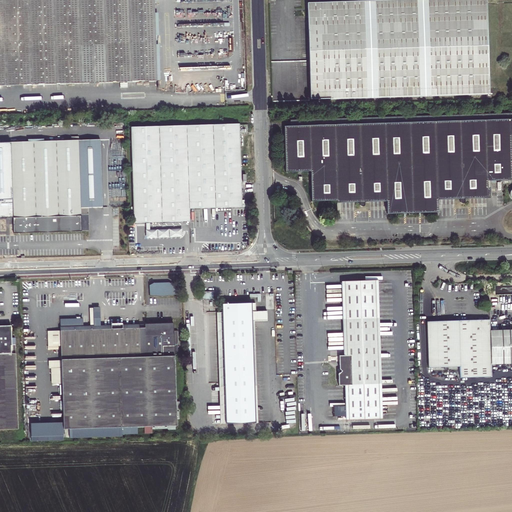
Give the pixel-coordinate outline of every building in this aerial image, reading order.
[(0,0),(0,86),(154,82),(151,0),(0,0)] [(487,0),(433,0),(308,3),(309,100),(490,95),(487,0)] [(511,118),(284,126),(286,172),(311,171),(312,201),(360,202),(360,205),(361,206),(363,206),(364,206),(365,205),(365,204),(365,201),(387,201),(387,214),(439,212),(438,199),(460,199),(461,202),(461,203),(463,203),(464,203),(465,202),(465,198),(490,198),(490,180),(511,179),(511,168),(511,165),(511,164),(511,118)] [(235,125),(128,129),(131,224),(185,222),(185,210),(238,208),(235,125)] [(100,139),(7,142),(10,234),(82,232),(81,207),(102,207),(100,139)] [(373,280),(341,281),(343,355),(336,356),(336,386),(345,385),(345,418),(340,418),(340,422),(377,420),(373,280)] [(146,292),(146,296),(174,295),(173,291),(168,288),(166,291),(162,288),(160,291),(155,289),(153,292),(146,292)] [(250,305),(218,305),(222,424),(253,424),(250,305)] [(171,318),(57,322),(60,431),(174,428),(171,318)] [(486,320),(424,321),(425,367),(456,367),(456,378),(488,376),(488,365),(487,331),(486,320)] [(0,431),(15,431),(13,355),(9,356),(8,327),(0,327),(0,431)] [(511,329),(487,331),(488,365),(511,364),(511,329)]
